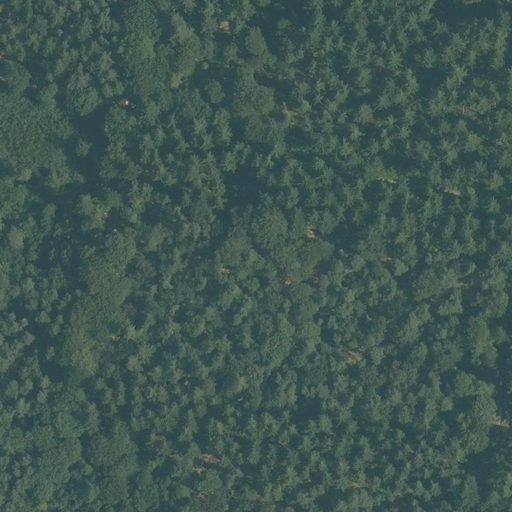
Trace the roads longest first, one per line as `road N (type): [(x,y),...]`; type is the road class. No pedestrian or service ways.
road 1 (track): [(158,0),(62,511)]
road 2 (tertiary): [(474,511),(511,310)]
